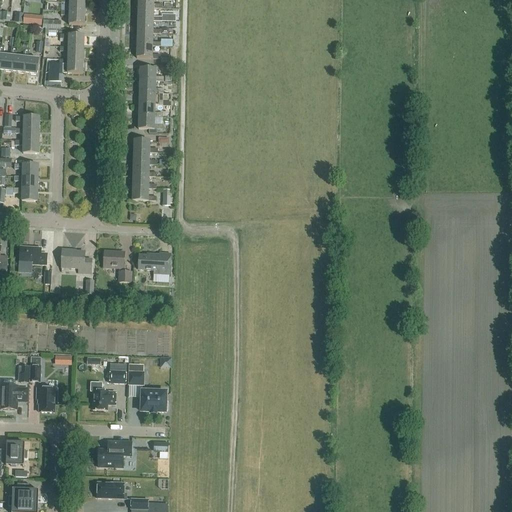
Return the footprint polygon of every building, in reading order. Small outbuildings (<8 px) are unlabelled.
[(65,3),(65,12),(85,12),(85,0),(61,0),(62,3),(65,3)] [(138,0),(139,9),(154,9),(162,9),(163,5),(154,5),(154,0),(138,0)] [(162,22),(162,18),(154,17),(154,9),(139,9),(138,21),(154,22),(162,22)] [(3,12),(2,21),(9,22),(11,13),(3,12)] [(70,25),(85,26),(85,12),(65,12),(61,12),(61,16),(70,16),(70,25)] [(24,14),(16,14),(15,23),(23,24),(23,16),(24,14)] [(23,24),(23,26),(42,28),(42,18),(23,16),(23,24)] [(45,30),(61,30),(61,22),(43,21),(43,29),(45,29),(45,30)] [(166,30),(162,30),(162,31),(153,30),(154,22),(138,21),(138,34),(153,34),(166,35),(166,30)] [(153,42),(153,34),(138,34),(137,46),(153,47),(161,47),(161,43),(153,43),(153,42)] [(69,48),(84,48),(84,36),(61,35),(61,40),(69,40),(69,48)] [(0,46),(0,56),(1,56),(0,64),(0,71),(12,73),(13,57),(11,57),(3,56),(4,47),(0,46)] [(153,47),(137,46),(137,59),(161,60),(161,56),(153,55),(153,47)] [(12,48),(11,57),(13,57),(12,73),(24,74),(26,59),(23,59),(15,58),(16,49),(12,48)] [(69,52),(68,60),(84,61),(84,48),(69,48),(61,48),(60,52),(69,52)] [(24,50),(23,59),(26,59),(24,74),(37,76),(39,60),(28,59),(29,50),(24,50)] [(84,61),(68,60),(60,60),(60,65),(49,64),(49,82),(45,82),(45,86),(61,87),(61,83),(63,83),(63,74),(83,74),(84,61)] [(164,82),(164,77),(156,77),(156,70),(141,70),(140,82),(156,82),(164,82)] [(156,89),(156,82),(140,82),(140,93),(156,94),(163,94),(164,89),(156,89)] [(140,106),(155,106),(163,106),(163,101),(155,101),(156,94),(140,93),(140,106)] [(155,113),(155,106),(140,106),(139,118),(155,118),(170,118),(170,114),(155,113)] [(24,130),(40,130),(40,118),(24,118),(16,118),(16,122),(24,122),(24,130)] [(155,118),(139,118),(139,129),(149,130),(157,130),(162,130),(162,126),(155,125),(155,118)] [(24,134),(24,142),(39,142),(40,130),(24,130),(4,129),(4,134),(24,134)] [(157,154),(158,149),(150,149),(150,142),(134,141),(134,154),(149,154),(157,154)] [(39,142),(24,142),(16,142),(16,146),(24,146),(23,154),(39,154),(39,142)] [(1,158),(10,158),(10,150),(1,149),(1,158)] [(149,161),(149,154),(134,154),(134,166),(149,166),(157,166),(158,161),(149,161)] [(11,160),(0,159),(0,168),(11,168),(11,160)] [(23,178),(38,178),(38,166),(23,166),(15,166),(15,170),(23,170),(23,178)] [(149,173),(149,166),(134,166),(133,178),(149,178),(157,178),(157,174),(149,173)] [(22,182),(22,190),(38,190),(38,178),(23,178),(15,178),(15,182),(22,182)] [(149,185),(149,178),(133,178),(133,190),(148,190),(156,190),(156,185),(149,185)] [(163,205),(171,205),(171,190),(164,189),(163,205)] [(22,190),(14,190),(14,194),(22,195),(22,202),(37,202),(38,190),(22,190)] [(148,197),(148,190),(133,190),(133,202),(149,202),(156,202),(156,197),(148,197)] [(47,266),(47,255),(41,254),(41,249),(21,248),(20,263),(20,271),(32,272),(32,266),(47,266)] [(91,275),(92,260),(84,260),(85,253),(72,253),(73,251),(63,251),(62,269),(79,270),(79,274),(91,275)] [(131,284),(131,273),(124,273),(125,254),(105,253),(104,269),(120,270),(119,283),(131,284)] [(170,257),(159,256),(151,256),(151,258),(139,258),(139,271),(154,271),(153,284),(169,284),(170,257)] [(94,282),(86,281),(86,295),(94,296),(94,282)] [(162,366),(171,366),(171,358),(161,359),(162,366)] [(31,359),(30,384),(41,384),(41,359),(31,359)] [(127,384),(128,365),(110,365),(110,372),(110,384),(126,384),(127,384)] [(30,367),(21,367),(21,375),(19,375),(18,384),(29,384),(30,367)] [(129,385),(143,385),(144,373),(129,373),(129,385)] [(91,383),(91,392),(94,392),(93,411),(107,411),(108,403),(110,403),(110,404),(111,404),(111,405),(112,405),(116,405),(116,396),(113,392),(108,392),(102,392),(102,383),(91,383)] [(16,410),(17,401),(27,401),(27,389),(17,389),(17,387),(2,386),(1,410),(16,410)] [(54,405),(57,405),(57,389),(37,389),(36,400),(40,400),(39,413),(54,413),(54,405)] [(166,392),(142,392),(141,412),(150,412),(150,413),(157,414),(157,413),(165,413),(166,411),(167,411),(168,402),(166,402),(166,392)] [(11,446),(8,446),(8,443),(7,443),(6,466),(7,466),(7,464),(11,464),(11,466),(16,466),(16,464),(23,464),(23,467),(24,467),(24,459),(27,459),(28,451),(25,451),(25,443),(24,443),(23,446),(17,446),(17,443),(11,443),(11,446)] [(108,443),(108,451),(99,451),(98,468),(123,469),(124,457),(132,457),(132,444),(108,443)] [(168,444),(154,443),(153,453),(168,454),(168,444)] [(124,494),(124,484),(98,483),(97,499),(126,500),(127,494),(124,494)] [(9,502),(38,503),(38,498),(36,498),(36,491),(39,492),(39,491),(29,490),(29,484),(17,484),(17,490),(13,490),(13,491),(15,491),(15,497),(9,497),(9,502)] [(149,500),(130,500),(130,511),(148,511),(149,500)] [(38,503),(9,502),(9,508),(15,508),(14,511),(35,511),(35,508),(38,508),(38,503)]
